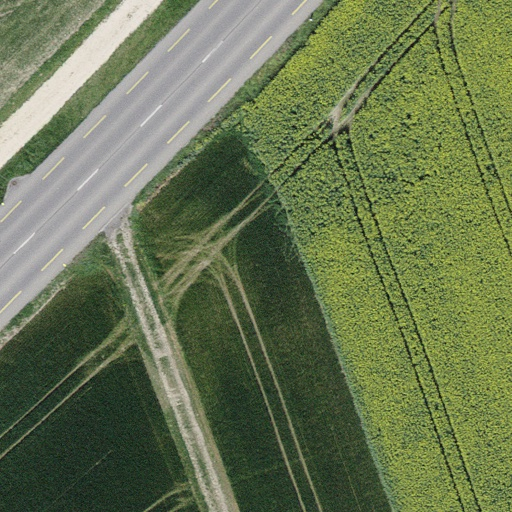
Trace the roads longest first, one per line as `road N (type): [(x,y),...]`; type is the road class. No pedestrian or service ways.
road 1 (primary): [(261,0),(0,269)]
road 2 (track): [(91,183),(210,511)]
road 3 (track): [(0,145),(140,0)]
